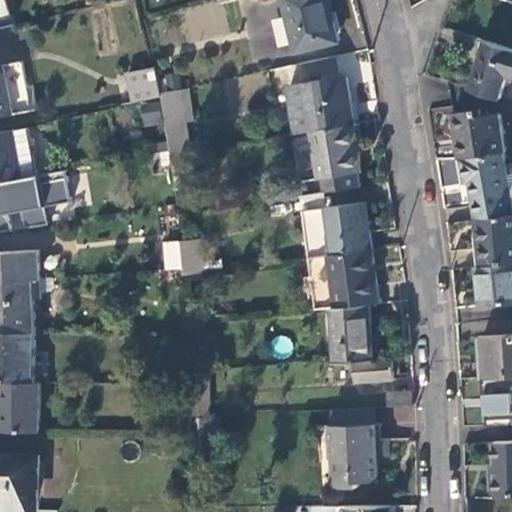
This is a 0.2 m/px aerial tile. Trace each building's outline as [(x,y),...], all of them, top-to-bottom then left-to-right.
[(286,0),(297,50),(325,45),(324,38),(336,35),(328,0),(286,0)] [(511,50),(487,42),(471,90),(500,99),(508,74),(511,75),(511,50)] [(25,60),(0,65),(0,117),(40,109),(35,84),(29,85),(25,60)] [(158,99),(163,99),(162,91),(157,67),(129,72),(135,104),(142,102),(158,99)] [(172,90),(185,88),(182,71),(169,73),(172,90)] [(297,133),(314,130),(355,123),(347,76),(289,86),(297,133)] [(202,148),(192,87),(185,88),(172,90),(162,91),(165,107),(165,108),(165,111),(166,116),(172,153),(184,151),(202,148)] [(142,102),(145,120),(166,116),(165,111),(165,108),(165,107),(163,99),(158,99),(142,102)] [(479,156),(506,150),(500,113),(482,117),(480,109),(454,114),(462,160),(479,156)] [(355,123),(314,130),(322,177),(325,177),(328,192),(364,186),(361,171),(363,171),(355,123)] [(31,126),(0,132),(0,182),(41,174),(31,126)] [(187,173),(184,151),(172,153),(170,153),(173,175),(187,173)] [(506,158),(479,156),(462,160),(467,183),(470,183),(477,220),(511,214),(511,190),(510,176),(506,158)] [(0,215),(9,214),(7,207),(23,204),(23,197),(50,193),(47,176),(19,181),(19,183),(0,186),(0,215)] [(321,193),(299,196),(300,209),(323,206),(321,193)] [(326,207),(333,254),(373,249),(366,203),(326,207)] [(328,254),(322,208),(302,210),(309,257),(328,254)] [(511,214),(477,220),(483,266),(511,263),(511,214)] [(201,239),(181,241),(181,242),(184,269),(185,273),(204,271),(201,239)] [(168,270),(184,269),(181,242),(167,243),(168,270)] [(0,281),(41,278),(39,249),(0,251),(0,281)] [(333,254),(328,254),(335,307),(371,304),(380,303),(373,249),(333,254)] [(65,255),(67,275),(77,274),(76,255),(65,255)] [(511,263),(483,266),(477,267),(482,306),(511,302),(511,263)] [(0,281),(0,330),(37,331),(35,299),(42,298),(41,278),(0,281)] [(335,307),(331,307),(335,360),(375,358),(371,304),(335,307)] [(206,328),(192,329),(192,334),(197,369),(209,368),(206,328)] [(37,331),(0,330),(0,381),(2,381),(36,382),(37,331)] [(276,335),(272,351),(288,355),(293,339),(276,335)] [(511,335),(483,338),(486,377),(511,375),(511,335)] [(392,359),(355,361),(356,381),(392,380),(392,359)] [(212,416),(209,368),(197,369),(197,384),(195,396),(194,417),(212,416)] [(511,375),(486,377),(487,396),(490,396),(490,407),(488,406),(489,425),(511,424),(511,375)] [(36,382),(2,381),(1,430),(40,431),(41,382),(36,382)] [(388,393),(389,406),(414,405),(413,392),(388,393)] [(194,418),(194,417),(195,396),(168,395),(166,434),(192,434),(194,418)] [(376,407),(333,409),(333,426),(377,425),(376,407)] [(218,418),(194,418),(192,434),(192,440),(196,441),(195,462),(208,463),(209,443),(208,442),(208,432),(218,433),(218,418)] [(359,480),(359,486),(379,485),(378,455),(390,456),(389,442),(377,442),(377,425),(333,426),(335,481),(359,480)] [(495,474),(490,479),(491,492),(496,497),(511,496),(511,440),(493,442),(495,474)] [(0,509),(29,511),(31,511),(34,461),(0,459),(0,509)]
